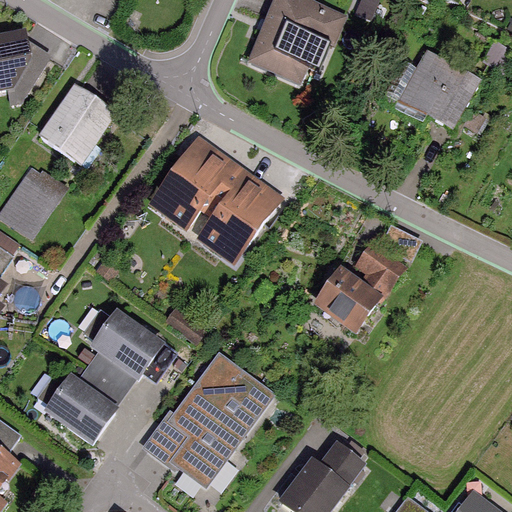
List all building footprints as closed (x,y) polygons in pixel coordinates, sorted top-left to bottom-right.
[(349,19),(308,0),(282,0),(252,66),(301,89),(321,47),(333,53),(349,19)] [(29,37),(0,42),(0,98),(18,95),(35,68),(29,37)] [(511,58),(511,57),(499,50),(488,67),(502,75),(511,58)] [(486,86),(432,55),(403,107),(457,138),(486,86)] [(122,119),(79,89),(42,141),(85,171),(122,119)] [(286,207),(202,144),(154,207),(239,270),(286,207)] [(67,199),(31,174),(0,219),(35,244),(67,199)] [(0,324),(6,316),(0,311),(0,304),(11,289),(0,282),(16,260),(0,248),(0,324)] [(402,273),(374,253),(363,269),(375,278),(364,294),(342,278),(319,309),(356,336),(402,273)] [(197,345),(206,333),(178,311),(168,323),(197,345)] [(169,349),(121,317),(97,353),(145,385),(169,349)] [(280,399),(223,361),(181,424),(173,418),(148,456),(213,499),(280,399)] [(123,416),(77,381),(50,416),(97,451),(123,416)] [(321,470),(317,466),(284,510),(287,511),(343,511),(372,474),(337,448),(321,470)] [(28,472),(0,451),(0,511),(13,511),(15,510),(5,503),(28,472)] [(492,511),(475,499),(464,511),(492,511)]
